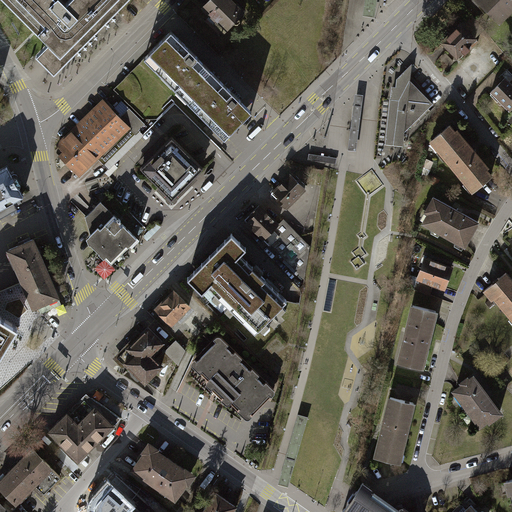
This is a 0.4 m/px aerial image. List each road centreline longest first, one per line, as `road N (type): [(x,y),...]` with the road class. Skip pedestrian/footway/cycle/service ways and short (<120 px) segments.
road 1 (primary): [(98,322),(393,28)]
road 2 (residential): [(414,486),(451,330),(511,203)]
road 3 (unclassified): [(32,126),(66,249),(98,322)]
road 4 (unclassified): [(166,0),(63,106),(32,126)]
road 5 (residential): [(511,168),(393,28)]
road 6 (tertiary): [(149,409),(295,511)]
road 7 (residential): [(149,409),(61,511)]
